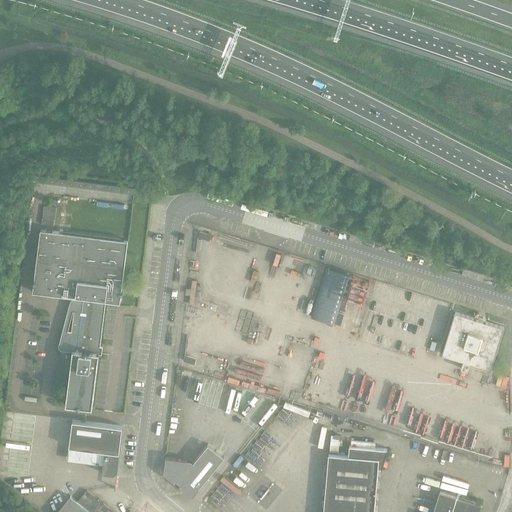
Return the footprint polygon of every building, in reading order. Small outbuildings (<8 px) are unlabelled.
[(38,183),(133,194),(134,188),(39,176),(38,183)] [(52,219),(54,207),(41,206),(40,218),(52,219)] [(93,408),(99,354),(106,301),(120,303),(121,295),(122,295),(123,295),(123,294),(124,293),(123,292),(123,291),(122,291),(128,241),(41,230),(35,280),(34,280),(33,281),(32,282),(32,283),(33,284),(34,285),(33,292),(76,297),(72,332),(63,331),(59,346),(60,348),(62,350),(73,351),(66,405),(77,406),(77,407),(78,408),(79,408),(79,409),(80,409),(80,408),(81,408),(82,407),(93,408)] [(326,269),(311,317),(334,324),(349,276),(326,269)] [(504,327),(474,318),(455,312),(442,354),(463,361),(461,369),(468,371),(470,363),(491,369),(504,327)] [(73,421),(69,447),(105,451),(103,465),(102,473),(113,475),(114,474),(116,474),(117,473),(117,471),(123,427),(73,421)] [(193,497),(225,457),(209,444),(193,462),(191,461),(176,458),(166,457),(164,473),(176,483),(177,481),(181,484),(179,486),(193,497)] [(349,456),(329,454),(323,511),(374,511),(378,468),(381,469),(382,469),(389,449),(388,449),(350,446),(349,456)] [(71,496),(57,511),(112,511),(86,490),(77,501),(71,496)] [(478,511),(480,507),(455,499),(456,496),(440,491),(433,511),(478,511)]
